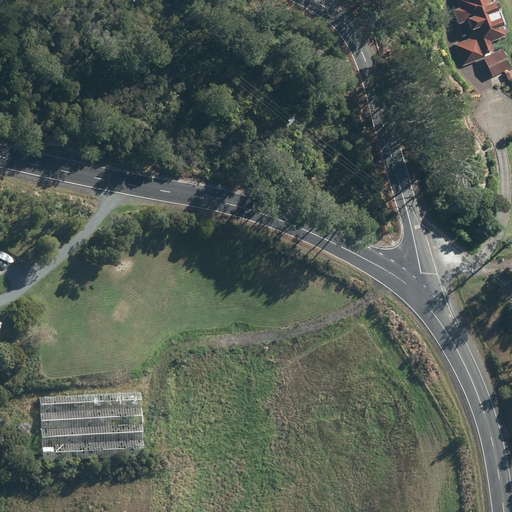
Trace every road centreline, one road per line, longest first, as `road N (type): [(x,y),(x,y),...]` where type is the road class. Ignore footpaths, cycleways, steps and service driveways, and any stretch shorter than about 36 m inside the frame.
road 1 (tertiary): [(0,156),(257,211),(413,288)]
road 2 (unclassified): [(313,0),(340,18),(364,56),(406,206),(420,273),(413,288)]
road 3 (tertiary): [(413,288),(473,383),(504,511)]
